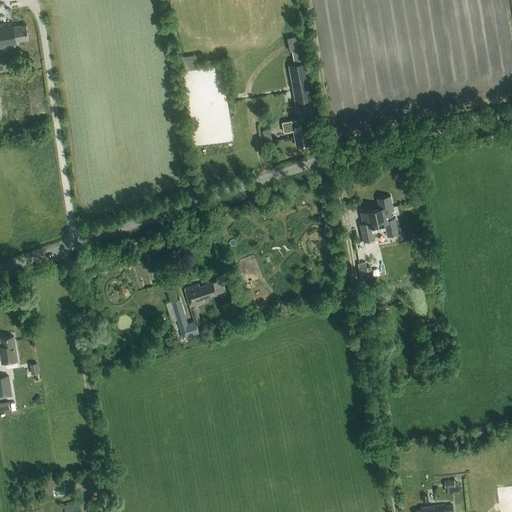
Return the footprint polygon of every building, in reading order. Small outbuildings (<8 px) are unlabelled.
[(26,24),(14,26),(14,23),(0,24),(0,47),(15,45),(16,54),(23,53),(21,40),(29,39),(26,24)] [(294,64),(288,65),(295,102),(313,99),(304,49),(292,51),(294,64)] [(187,69),(201,68),(200,54),(186,55),(187,69)] [(311,140),(306,117),(281,122),(283,133),(293,131),(296,145),(309,143),(308,141),(311,140)] [(266,129),(268,139),(275,137),(272,127),(266,129)] [(393,210),(390,195),(376,198),(379,208),(360,212),(362,223),(359,224),(363,242),(375,239),(372,228),(375,227),(375,225),(381,224),(382,226),(384,225),(386,231),(398,229),(395,217),(392,218),(390,211),(393,210)] [(366,267),(365,262),(358,263),(360,279),(372,277),(370,266),(366,267)] [(230,272),(233,282),(239,280),(236,270),(230,272)] [(204,298),(217,294),(213,281),(200,286),(199,284),(185,288),(191,306),(205,301),(204,298)] [(196,324),(200,323),(194,306),(190,307),(194,321),(187,323),(179,298),(171,301),(183,338),(199,333),(196,324)] [(17,360),(13,336),(0,338),(0,342),(0,346),(0,357),(1,363),(17,360)] [(8,375),(0,376),(0,396),(11,395),(8,375)] [(444,481),(445,491),(449,491),(449,487),(454,487),(454,480),(444,481)] [(89,511),(87,501),(64,505),(65,511),(89,511)] [(445,505),(445,503),(420,506),(420,509),(415,510),(415,511),(448,511),(454,511),(453,504),(445,505)]
